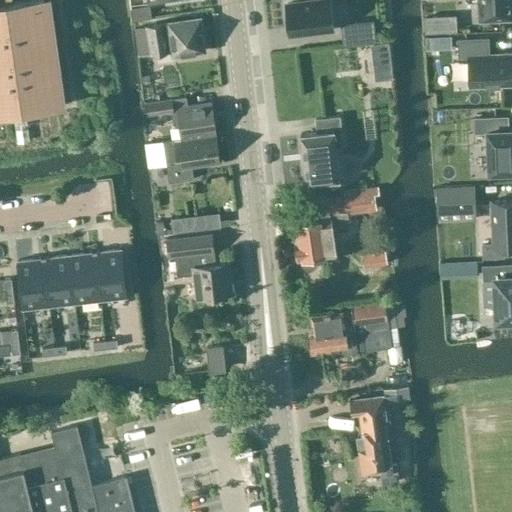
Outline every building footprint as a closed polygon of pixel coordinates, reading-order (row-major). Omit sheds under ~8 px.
[(0,0),(0,107),(57,99),(43,0),(26,0),(11,2),(10,0),(0,0)] [(101,11),(100,0),(76,0),(77,11),(101,11)] [(329,0),(312,0),(286,3),(290,35),(333,30),(329,0)] [(479,0),(480,20),(511,18),(510,0),(479,0)] [(80,26),(101,25),(101,12),(79,13),(80,26)] [(173,54),(204,50),(200,19),(165,24),(134,28),(138,56),(170,51),(168,43),(171,42),(173,54)] [(488,37),(457,39),(458,55),(468,54),(470,86),(511,84),(511,52),(489,53),(488,37)] [(186,96),(145,102),(147,115),(173,111),(176,126),(180,126),(182,138),(216,134),(211,102),(187,105),(186,96)] [(301,134),(306,182),(338,178),(334,146),(343,145),(339,116),(316,119),(317,132),(301,134)] [(507,116),(474,117),(475,132),(487,131),(488,172),(511,170),(511,128),(508,129),(507,116)] [(182,138),(163,141),(169,182),(193,178),(191,162),(219,158),(216,134),(182,138)] [(376,209),(372,181),(343,185),(345,196),(322,199),(324,219),(293,223),(298,259),(302,259),(302,265),(307,268),(313,268),(317,263),(316,257),(336,254),(332,227),(349,224),(347,213),(376,209)] [(474,185),(438,186),(439,212),(475,211),(474,185)] [(483,256),(503,255),(503,246),(511,245),(511,199),(490,200),(492,242),(482,243),(483,256)] [(184,229),(212,226),(211,215),(183,218),(184,229)] [(212,233),(166,239),(168,258),(175,257),(177,275),(195,273),(197,296),(231,292),(228,261),(216,263),(214,250),(213,250),(212,233)] [(120,248),(97,251),(97,250),(94,250),(100,299),(126,296),(120,248)] [(89,252),(69,254),(74,302),(100,299),(94,250),(91,250),(92,252),(89,252)] [(373,253),(362,255),(364,267),(387,263),(385,251),(373,253)] [(69,254),(46,257),(46,256),(43,256),(49,305),(74,302),(69,254)] [(49,305),(43,256),(41,256),(41,258),(17,260),(23,308),(49,305)] [(475,262),(453,263),(454,277),(475,276),(475,262)] [(511,271),(511,263),(483,265),(483,279),(495,279),(497,319),(511,318),(511,271)] [(5,291),(12,290),(11,278),(3,279),(5,291)] [(14,302),(12,290),(5,291),(6,303),(14,302)] [(351,306),(352,310),(342,311),(311,315),(313,333),(309,334),(311,350),(347,346),(348,352),(352,351),(352,353),(392,348),(391,346),(400,345),(396,311),(386,313),(385,301),(351,306)] [(10,342),(18,341),(17,329),(9,330),(10,342)] [(117,339),(105,340),(106,348),(118,347),(117,339)] [(106,348),(105,340),(93,342),(94,350),(106,348)] [(18,341),(10,342),(12,354),(20,353),(18,341)] [(66,345),(54,346),(55,354),(67,353),(66,345)] [(225,369),(222,345),(207,347),(210,371),(225,369)] [(55,354),(54,346),(42,348),(43,356),(55,354)] [(378,368),(388,368),(389,383),(402,383),(401,358),(377,359),(378,368)] [(410,397),(409,385),(384,388),(385,395),(349,399),(351,414),(361,412),(364,436),(358,437),(363,472),(380,470),(382,483),(399,480),(396,461),(392,462),(390,449),(404,448),(399,399),(410,397)] [(132,511),(129,499),(133,498),(127,474),(88,484),(86,475),(90,474),(78,423),(52,429),(56,446),(22,454),(21,452),(0,456),(0,511),(132,511)] [(187,498),(206,494),(204,485),(185,489),(187,498)]
